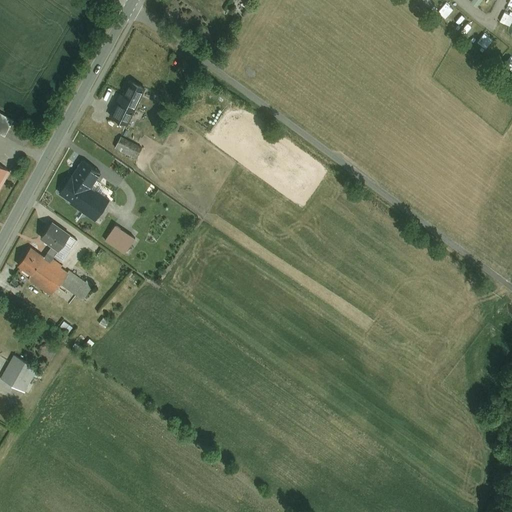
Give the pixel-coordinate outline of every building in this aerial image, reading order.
[(445,3),(438,11),(446,18),(453,10),(445,3)] [(472,34),(477,24),(468,19),(462,28),(472,34)] [(478,42),(486,48),(493,39),(484,32),(478,42)] [(127,125),(145,88),(129,81),(112,117),(127,125)] [(0,132),(4,135),(11,122),(0,115),(0,132)] [(142,147),(121,136),(115,148),(136,158),(142,147)] [(108,198),(91,187),(100,172),(80,159),(58,194),(71,203),(70,204),(94,220),(108,198)] [(0,186),(10,170),(0,164),(0,186)] [(62,261),(77,239),(51,222),(39,238),(51,247),(43,257),(31,248),(18,267),(30,274),(27,278),(51,295),(67,271),(60,267),(62,265),(54,258),(55,256),(62,261)] [(136,239),(115,225),(105,240),(126,254),(136,239)] [(17,275),(11,281),(21,291),(27,285),(17,275)] [(37,368),(13,355),(2,377),(25,389),(37,368)]
